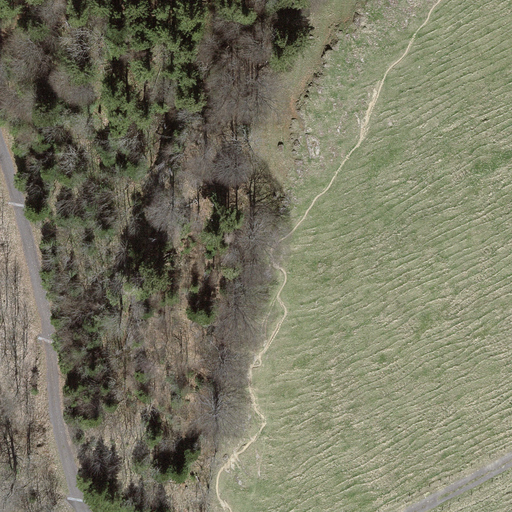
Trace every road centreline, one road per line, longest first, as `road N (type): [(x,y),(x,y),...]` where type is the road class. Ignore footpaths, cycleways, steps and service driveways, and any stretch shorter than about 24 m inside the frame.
road 1 (track): [(0,146),(90,511)]
road 2 (track): [(396,511),(511,447)]
